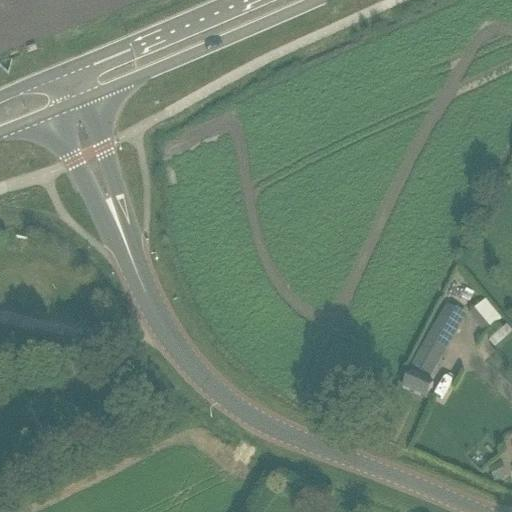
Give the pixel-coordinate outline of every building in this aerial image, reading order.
[(485,302),(469,315),(484,335),(501,321),(485,302)] [(412,366),(426,374),(461,314),(447,306),(412,366)] [(467,317),(461,314),(426,374),(432,378),(467,317)] [(409,375),(402,390),(427,401),(427,399),(433,386),(409,375)] [(493,481),(502,476),(496,466),(488,470),(493,481)]
